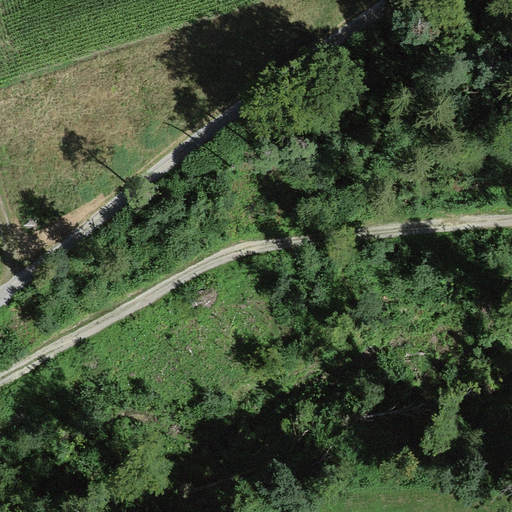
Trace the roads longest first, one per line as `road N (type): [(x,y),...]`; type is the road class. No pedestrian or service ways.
road 1 (track): [(511,219),(231,250),(0,378)]
road 2 (track): [(408,0),(0,298)]
